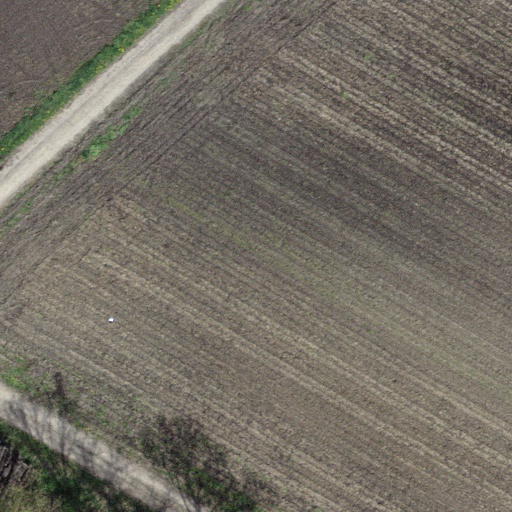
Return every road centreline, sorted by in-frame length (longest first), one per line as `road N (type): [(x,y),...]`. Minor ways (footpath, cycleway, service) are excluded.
road 1 (track): [(0,205),(219,0)]
road 2 (track): [(0,410),(176,511)]
